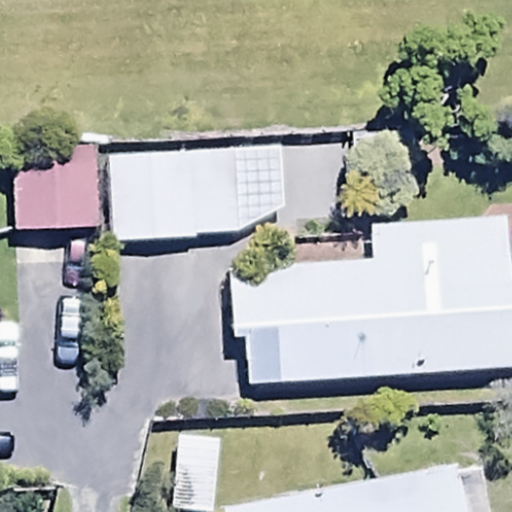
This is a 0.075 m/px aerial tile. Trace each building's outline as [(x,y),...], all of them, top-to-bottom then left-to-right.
[(2,149),(2,234),(85,234),(85,148),(2,149)] [(117,153),(117,245),(187,245),(187,239),(229,239),(276,212),(275,150),(117,153)] [(231,342),(235,392),(511,372),(511,285),(502,286),(497,217),(358,227),(360,259),(218,269),(223,343),(231,342)] [(207,511),(212,438),(167,435),(161,511),(207,511)] [(449,474),(447,466),(211,511),(476,511),(468,470),(449,474)]
